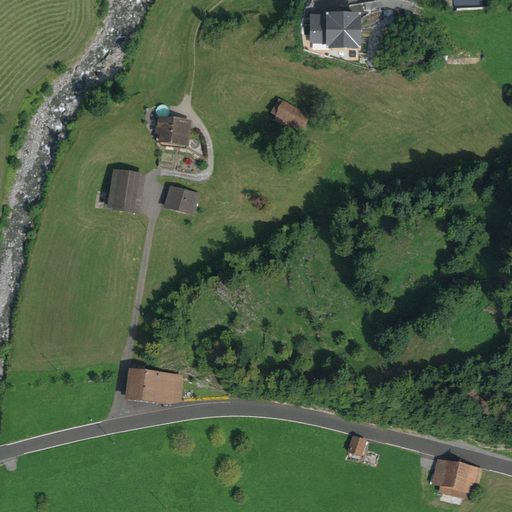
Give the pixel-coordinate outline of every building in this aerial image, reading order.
[(312,119),(281,102),(269,123),(301,140),(312,119)] [(194,126),(168,125),(167,149),(193,150),(194,126)] [(149,182),(114,176),(108,211),(143,217),(149,182)] [(198,197),(170,191),(166,213),(193,218),(198,197)] [(184,381),(132,375),(129,400),(181,407),(184,381)] [(368,447),(350,441),(346,454),(365,460),(368,447)] [(479,472),(437,466),(433,493),(475,499),(479,472)]
